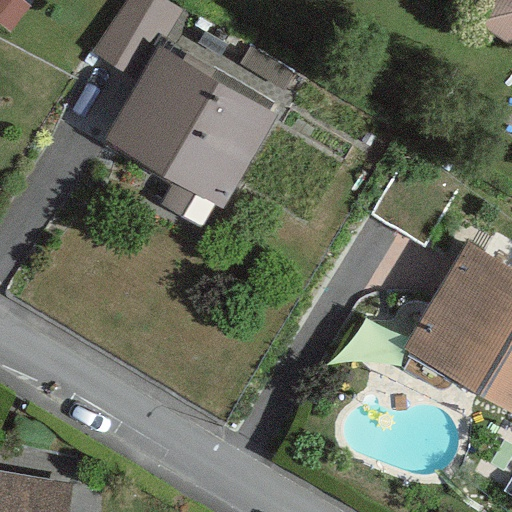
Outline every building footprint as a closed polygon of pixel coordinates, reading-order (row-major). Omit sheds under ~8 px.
[(511,0),(506,0),(511,3),(511,13),(487,53),(511,68),(511,0)] [(287,118),(175,33),(90,144),(202,229),(287,118)] [(0,100),(0,136),(18,116),(0,100)] [(511,407),(511,235),(491,221),(411,340),(511,407)] [(82,511),(82,510),(0,498),(0,511),(82,511)]
